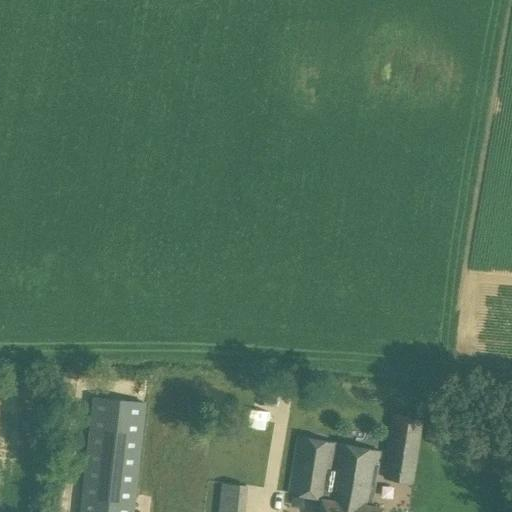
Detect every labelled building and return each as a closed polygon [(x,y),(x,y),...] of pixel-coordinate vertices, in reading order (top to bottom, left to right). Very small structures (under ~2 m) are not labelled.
[(133,511),(146,402),(91,396),(78,511),(133,511)] [(412,483),(422,420),(393,415),(383,479),(412,483)] [(188,511),(197,423),(163,420),(153,511),(188,511)] [(380,511),(381,510),(371,509),(381,450),(296,436),(287,493),(322,498),(319,511),(380,511)] [(244,511),(247,486),(221,484),(218,511),(244,511)]
